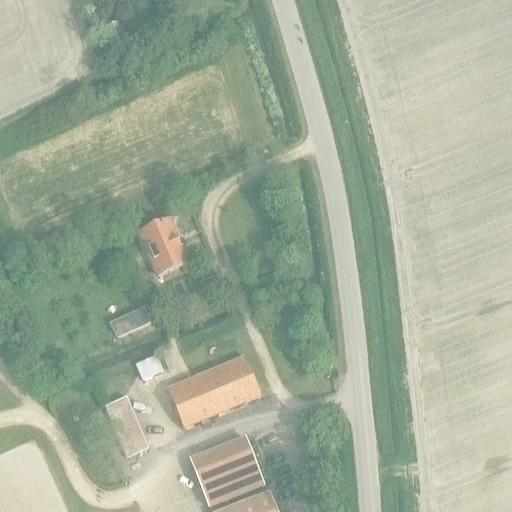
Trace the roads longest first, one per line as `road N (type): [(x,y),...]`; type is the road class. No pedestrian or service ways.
road 1 (unclassified): [(368,511),(347,257),(281,0)]
road 2 (track): [(321,138),(221,191),(209,208),(209,229),(288,414)]
road 3 (track): [(0,421),(42,418),(81,490),(98,500),(124,499),(158,459)]
